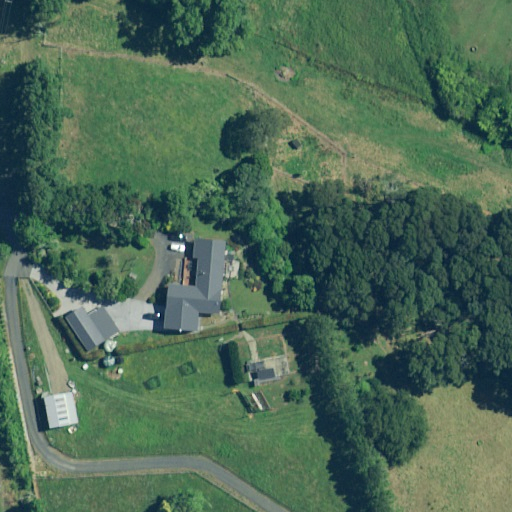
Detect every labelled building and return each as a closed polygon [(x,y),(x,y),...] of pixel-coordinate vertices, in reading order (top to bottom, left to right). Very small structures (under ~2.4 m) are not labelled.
[(230,242),(199,239),(196,260),(201,260),(198,287),(171,285),(169,310),(175,311),(173,329),(198,332),(200,312),(222,314),(230,242)] [(243,263),(231,262),(231,278),(242,279),(243,263)] [(123,331),(101,299),(70,321),(92,352),(123,331)] [(279,377),(290,375),(287,358),(258,363),(254,341),(234,345),(241,383),(261,380),(262,383),(279,380),(279,377)] [(72,425),(66,396),(50,399),(56,428),(72,425)]
